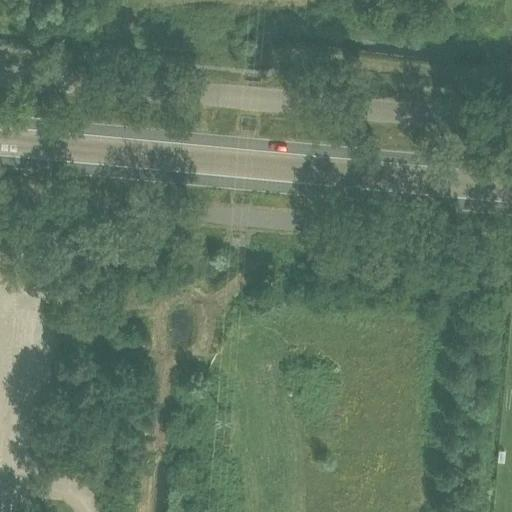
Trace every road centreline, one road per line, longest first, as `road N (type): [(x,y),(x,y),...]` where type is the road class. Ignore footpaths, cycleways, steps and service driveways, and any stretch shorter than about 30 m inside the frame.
road 1 (unclassified): [(511,122),(0,75)]
road 2 (secondary): [(0,162),(511,209)]
road 3 (secondary): [(511,168),(0,121)]
